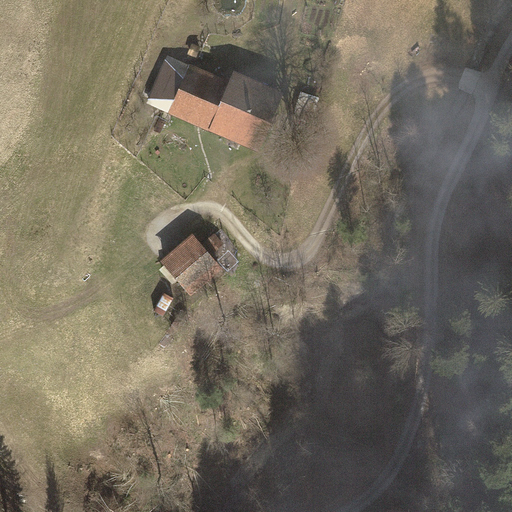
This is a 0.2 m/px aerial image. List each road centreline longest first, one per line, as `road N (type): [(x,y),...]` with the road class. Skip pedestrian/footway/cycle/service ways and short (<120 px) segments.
road 1 (track): [(155,238),(189,210),(211,207),(267,259),(295,261),(315,242),(368,129),(401,88),(447,73),(490,89)]
road 2 (unclassified): [(348,511),(390,473),(419,408),(439,208),(490,89)]
road 3 (track): [(211,207),(233,171),(272,149),(287,123),(299,0)]
